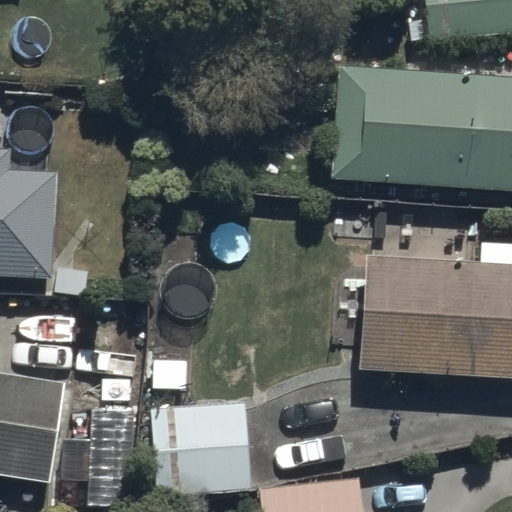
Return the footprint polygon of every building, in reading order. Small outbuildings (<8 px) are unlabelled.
[(511,36),(511,0),(419,0),(422,24),(405,25),(408,47),(511,36)] [(330,190),(511,200),(511,71),(337,62),(330,190)] [(0,140),(0,284),(49,287),(55,143),(0,140)] [(359,375),(511,385),(511,271),(366,262),(359,375)] [(0,381),(0,510),(12,511),(37,511),(57,390),(0,381)] [(280,423),(284,456),(399,439),(395,407),(280,423)] [(147,418),(153,504),(249,497),(243,411),(147,418)] [(101,433),(99,508),(134,510),(137,434),(101,433)] [(360,511),(358,483),(254,492),(255,511),(360,511)]
